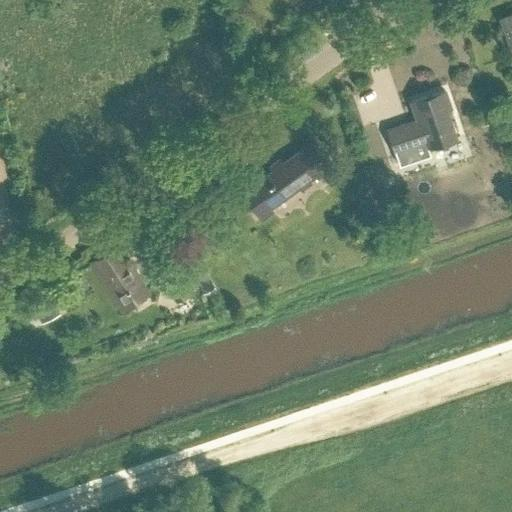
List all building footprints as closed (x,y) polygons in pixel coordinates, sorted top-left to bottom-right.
[(511,9),(499,14),(511,51),(511,9)] [(453,133),(445,106),(449,105),(443,85),(409,96),(415,115),(384,125),(391,148),(422,139),(423,143),(453,133)] [(268,164),(271,167),(240,189),(260,218),(272,210),(270,207),(298,186),(300,189),(311,182),(308,179),(330,164),(312,138),(281,160),(278,157),(268,164)] [(388,222),(393,235),(405,231),(401,218),(388,222)] [(89,255),(120,305),(150,286),(133,260),(130,262),(115,239),(89,255)] [(185,257),(202,285),(213,279),(196,250),(185,257)] [(156,263),(175,295),(195,284),(176,251),(156,263)] [(28,294),(40,318),(59,309),(55,300),(60,298),(53,282),(28,294)]
